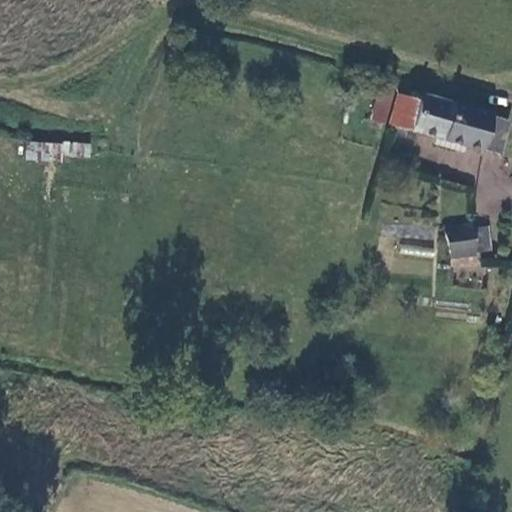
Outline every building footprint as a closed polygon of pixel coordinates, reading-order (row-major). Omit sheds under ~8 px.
[(378,119),(387,87),(377,84),(368,117),(378,119)] [(504,119),(419,96),(417,101),(410,128),(495,151),(504,119)] [(393,124),(410,128),(417,101),(400,97),(393,124)] [(511,213),(508,211),(502,213),(499,219),(501,225),(507,227),(511,225),(511,213)] [(469,228),(468,222),(440,224),(445,266),(472,263),(471,250),(469,228)] [(486,226),(469,228),(471,250),(489,249),(486,226)]
